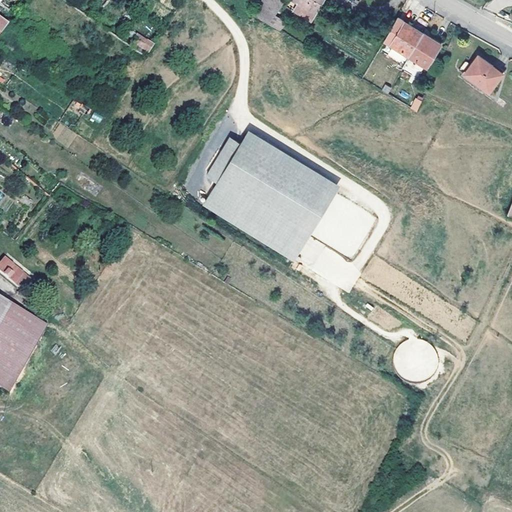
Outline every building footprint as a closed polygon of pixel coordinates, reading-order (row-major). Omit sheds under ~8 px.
[(279,0),(261,0),(254,12),(266,19),(279,0)] [(322,0),(297,0),(301,2),(316,11),(322,0)] [(316,11),(301,2),(295,11),(309,19),(316,11)] [(424,32),(398,17),(385,41),(391,45),(399,50),(410,56),(424,32)] [(129,29),(125,34),(133,39),(136,34),(129,29)] [(442,43),(424,32),(410,56),(428,67),(442,43)] [(133,39),(132,41),(149,52),(153,45),(136,34),(133,39)] [(399,50),(391,45),(387,54),(394,58),(399,50)] [(503,73),(479,55),(466,72),(489,91),(503,73)] [(423,99),(418,97),(412,108),(417,111),(423,99)] [(100,123),(103,117),(94,112),(91,119),(100,123)] [(340,185),(249,130),(241,144),(218,183),(204,206),(295,260),(340,185)] [(218,183),(241,144),(230,137),(207,176),(218,183)] [(3,258),(0,261),(0,272),(14,284),(22,274),(3,258)] [(30,281),(22,274),(14,284),(21,291),(30,281)] [(0,384),(36,320),(0,300),(0,384)] [(46,326),(36,320),(0,384),(0,386),(9,392),(46,326)]
